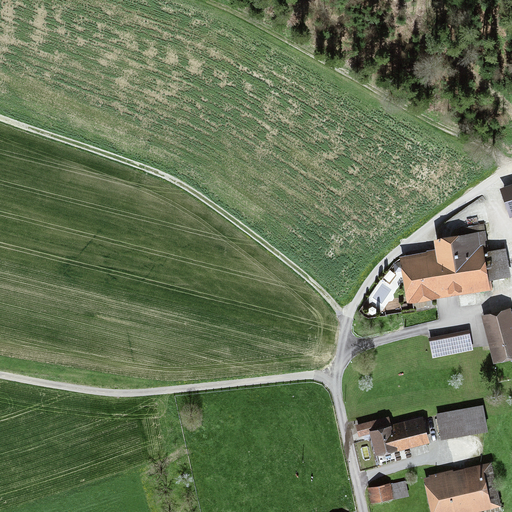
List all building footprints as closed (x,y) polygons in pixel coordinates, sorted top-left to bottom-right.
[(409,265),(413,291),(488,280),(480,229),(444,235),(447,259),(409,265)] [(486,317),(495,356),(511,352),(511,322),(509,312),(486,317)] [(435,357),(472,349),(468,332),(431,339),(435,357)] [(485,412),(441,415),(442,433),(486,430),(485,412)] [(373,429),(377,449),(423,439),(419,419),(373,429)] [(430,479),(438,511),(448,511),(495,501),(487,466),(430,479)] [(408,491),(406,481),(372,490),(374,500),(408,491)]
